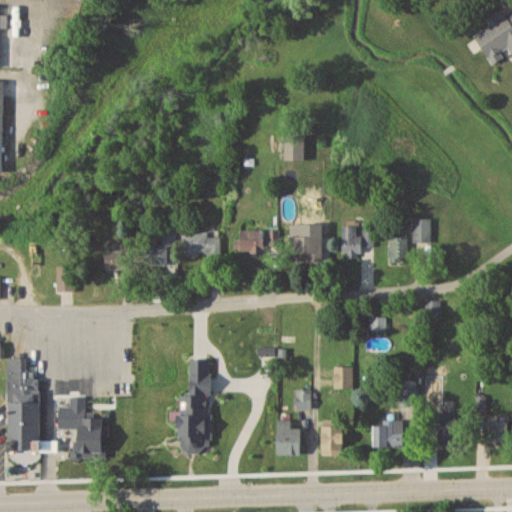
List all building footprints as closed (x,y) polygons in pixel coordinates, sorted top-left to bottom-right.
[(511,51),(511,50),(511,49),(511,13),(502,18),(498,11),(488,17),(492,25),(478,33),(493,62),(511,51)] [(415,241),(432,241),(432,217),(415,217),(415,241)] [(305,224),(291,224),(290,256),(324,258),(325,235),(304,235),(305,224)] [(361,255),(361,244),(374,244),(374,228),(362,228),(362,225),(343,225),(343,255),(361,255)] [(146,262),(173,262),(173,230),(163,230),(163,246),(146,246),(146,262)] [(267,252),(267,251),(278,251),(278,230),(266,230),(240,230),(240,252),(267,252)] [(220,231),(184,231),(184,256),(220,256),(220,231)] [(409,259),(409,235),(391,235),(391,259),(409,259)] [(131,248),(106,248),(106,269),(131,269),(131,248)] [(58,290),(76,290),(76,265),(58,265),(58,290)] [(429,301),(429,313),(440,313),(440,301),(429,301)] [(385,330),(385,316),(371,316),(371,330),(385,330)] [(10,357),(11,451),(43,450),(42,379),(28,379),(28,357),(10,357)] [(354,387),(354,366),(335,366),(335,387),(354,387)] [(312,407),(312,393),(298,393),(298,407),(312,407)] [(88,406),(69,406),(69,458),(107,458),(106,412),(88,412),(88,406)] [(438,443),(467,443),(467,423),(456,423),(456,411),(438,411),(438,443)] [(294,419),(279,419),(279,454),(303,454),(303,426),(294,426),(294,419)] [(374,445),(404,445),(404,420),(374,420),(374,445)] [(487,421),(487,442),(511,442),(511,421),(487,421)] [(346,451),(346,425),(324,425),(324,451),(346,451)]
